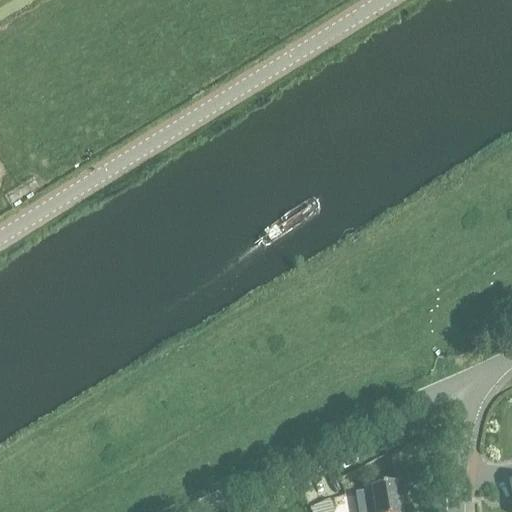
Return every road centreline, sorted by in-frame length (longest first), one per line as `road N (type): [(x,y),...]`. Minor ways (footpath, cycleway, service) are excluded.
road 1 (tertiary): [(0,236),(380,0)]
road 2 (tertiary): [(195,511),(474,373)]
road 3 (track): [(323,357),(474,373)]
road 4 (tertiary): [(457,511),(459,433),(474,373)]
